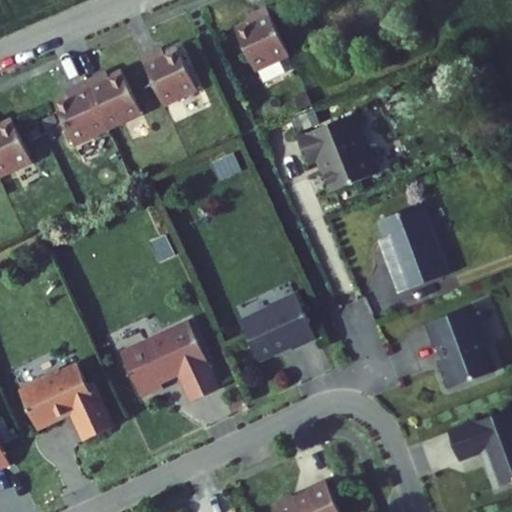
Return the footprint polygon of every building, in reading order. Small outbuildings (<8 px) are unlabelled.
[(283,55),(262,8),(247,15),(249,20),(230,28),(249,70),(283,55)] [(150,51),(136,58),(157,104),(191,89),(172,46),(153,55),(150,51)] [(95,75),(81,82),(102,128),(136,112),(117,71),(97,80),(95,75)] [(102,128),(81,82),(66,89),(68,93),(49,102),(68,144),(102,128)] [(348,116),(292,137),(303,164),(312,160),(325,193),(371,174),(348,116)] [(0,172),(26,160),(6,119),(0,121),(0,172)] [(217,178),(241,170),(234,152),(210,160),(217,178)] [(420,203),(376,220),(392,265),(387,266),(397,292),(446,274),(420,203)] [(313,342),(291,293),(266,305),(265,310),(237,323),(256,364),(277,355),(276,353),(286,348),(287,350),(292,352),(313,342)] [(489,296),(472,301),(480,326),(498,321),(489,296)] [(467,307),(423,323),(436,358),(431,360),(441,389),(488,372),(477,345),(480,344),(467,307)] [(183,321),(115,353),(135,397),(157,387),(154,383),(173,374),(186,401),(213,389),(200,362),(201,361),(183,321)] [(35,384),(15,394),(32,432),(54,422),(53,421),(63,416),(63,417),(67,416),(78,441),(107,427),(88,385),(83,387),(73,367),(57,374),(56,373),(34,382),(35,384)] [(511,407),(443,432),(453,460),(479,451),(485,466),(481,467),(490,490),(511,481),(511,407)] [(336,511),(321,479),(300,490),(302,492),(290,497),(286,496),(266,505),(268,511),(336,511)]
